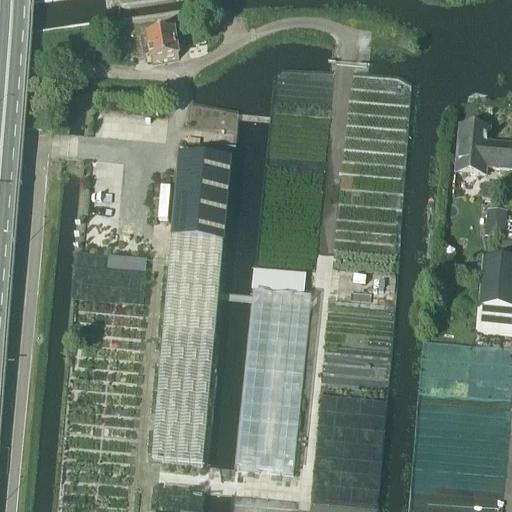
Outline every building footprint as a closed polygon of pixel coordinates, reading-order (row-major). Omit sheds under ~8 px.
[(173,33),(170,33),(169,30),(156,31),(157,36),(146,37),(151,65),(177,62),(173,33)] [(511,148),(488,147),(489,132),(482,132),(480,129),(477,127),(473,126),(469,128),(466,130),(460,130),(455,176),(485,178),(486,170),(511,172),(511,148)] [(0,395),(16,195),(16,194),(0,192),(0,395)] [(488,213),(486,240),(504,242),(507,215),(488,213)] [(171,242),(152,467),(204,471),(223,246),(171,242)] [(107,273),(144,276),(146,264),(108,260),(107,273)] [(511,264),(482,262),(479,311),(511,313),(511,264)] [(252,273),(251,293),(303,298),(304,278),(252,273)] [(254,294),(236,473),(293,479),(311,303),(303,302),(303,299),(254,294)]
